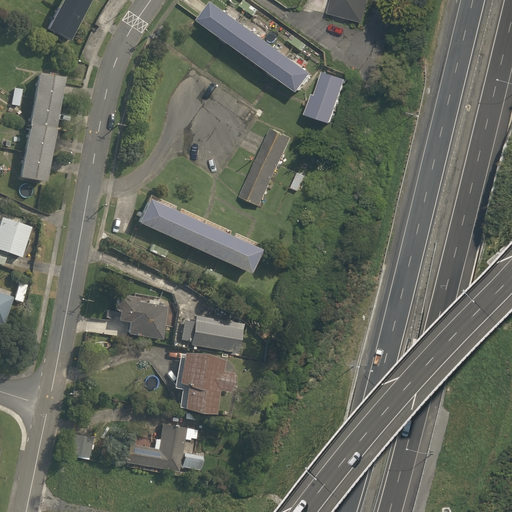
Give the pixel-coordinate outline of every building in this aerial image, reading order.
[(69,41),(90,0),(60,0),(45,29),(69,41)] [(259,9),(245,0),(244,0),(240,6),(255,15),(259,9)] [(331,0),(328,17),(363,26),(369,0),(331,0)] [(215,1),(201,20),(301,92),(315,73),(215,1)] [(307,45),(293,35),(289,40),(303,50),(307,45)] [(328,55),(324,65),(351,75),(355,66),(328,55)] [(332,123),(347,79),(324,72),(316,95),(314,94),(307,114),(332,123)] [(43,182),(61,78),(34,74),(17,177),(43,182)] [(18,106),(20,90),(13,89),(11,105),(18,106)] [(293,137),(273,128),(241,196),(261,205),(293,137)] [(8,158),(11,141),(5,140),(1,157),(8,158)] [(305,176),(299,173),(292,187),(298,191),(305,176)] [(146,197),(136,221),(248,273),(259,249),(146,197)] [(0,250),(19,257),(29,228),(0,218),(0,250)] [(167,251),(151,244),(148,251),(163,258),(167,251)] [(221,275),(205,268),(202,275),(218,282),(221,275)] [(22,291),(24,283),(18,281),(15,288),(22,291)] [(0,324),(2,325),(12,297),(0,293),(0,324)] [(125,334),(160,340),(165,307),(138,303),(139,298),(116,294),(114,311),(117,311),(116,320),(127,322),(125,334)] [(189,342),(189,346),(236,354),(241,325),(194,316),(193,323),(183,321),(179,341),(189,342)] [(177,407),(215,415),(219,391),(229,393),(233,382),(233,373),(222,371),(224,361),(201,353),(179,353),(172,388),(180,389),(177,407)] [(124,463),(177,472),(178,467),(200,471),(202,457),(179,453),(184,427),(161,423),(156,450),(127,444),(124,463)] [(68,454),(89,457),(92,438),(72,434),(68,454)]
